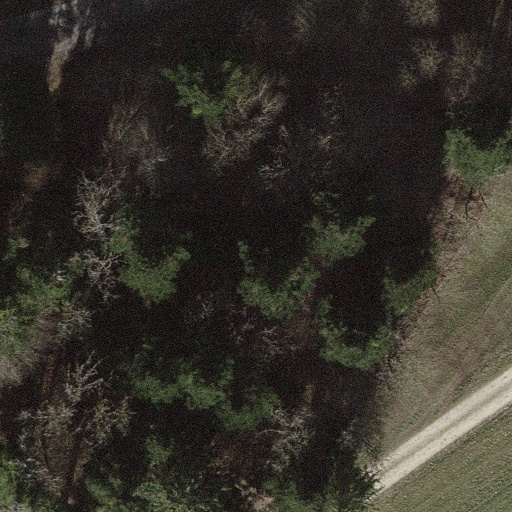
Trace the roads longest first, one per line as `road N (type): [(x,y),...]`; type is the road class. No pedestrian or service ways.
road 1 (track): [(511,396),(345,511)]
road 2 (tertiary): [(0,42),(149,0)]
